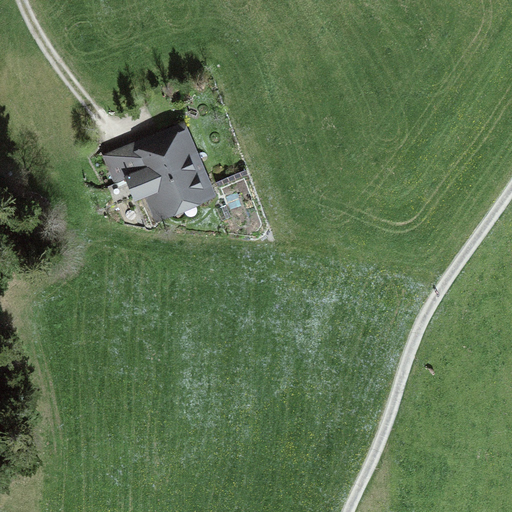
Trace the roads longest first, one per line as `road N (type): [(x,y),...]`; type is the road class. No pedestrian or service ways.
road 1 (track): [(511,185),(416,333),(349,511)]
road 2 (track): [(106,108),(61,69),(18,0)]
